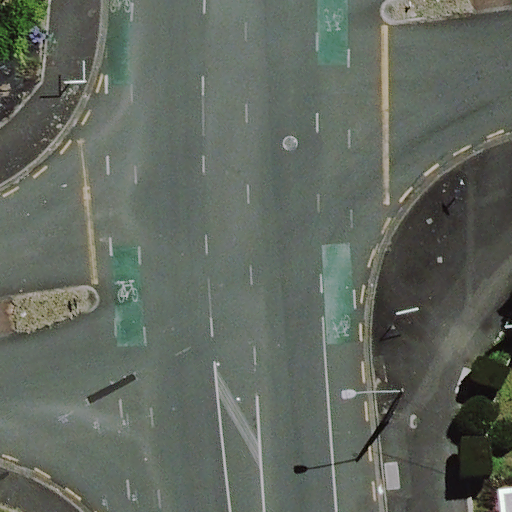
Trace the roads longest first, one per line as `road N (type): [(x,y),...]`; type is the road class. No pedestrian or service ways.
road 1 (secondary): [(228,143),(253,511)]
road 2 (tertiary): [(0,310),(100,299),(228,143)]
road 3 (tertiary): [(228,143),(385,16),(462,0)]
road 4 (secondary): [(226,0),(228,143)]
